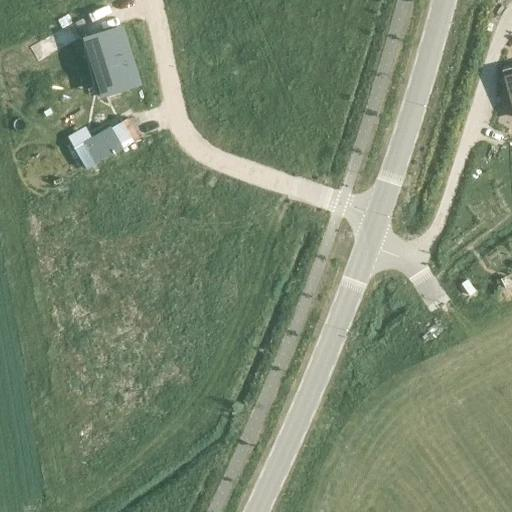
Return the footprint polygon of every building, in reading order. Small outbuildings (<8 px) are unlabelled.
[(122,30),(88,41),(95,66),(101,64),(108,85),(136,76),(122,30)] [(490,182),(474,181),(472,215),(488,216),(490,182)] [(109,212),(53,244),(66,267),(121,235),(109,212)] [(246,216),(233,251),(248,257),(257,233),(274,239),(252,297),(267,303),(293,234),(246,216)] [(110,421),(85,425),(95,488),(121,484),(110,421)]
